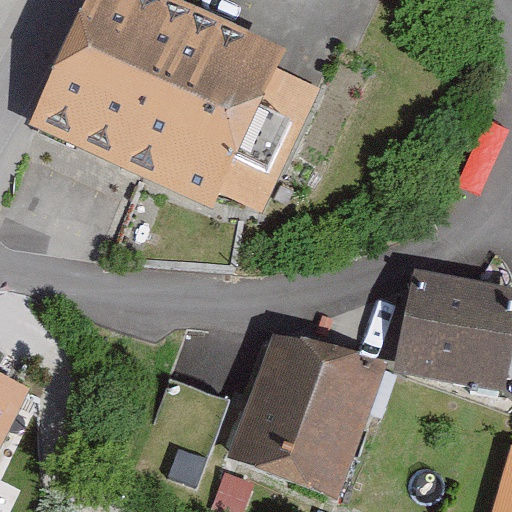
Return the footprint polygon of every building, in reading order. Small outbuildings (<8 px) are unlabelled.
[(275,53),(158,0),(86,0),(28,128),(204,209),(211,192),(261,215),(319,90),(269,67),(275,53)] [(496,301),(398,281),(378,379),(476,399),(496,301)] [(314,506),(359,380),(259,345),(214,470),(314,506)] [(178,492),(215,410),(159,385),(122,467),(178,492)] [(0,418),(9,400),(0,395),(0,418)] [(511,511),(511,461),(494,457),(479,511),(511,511)]
